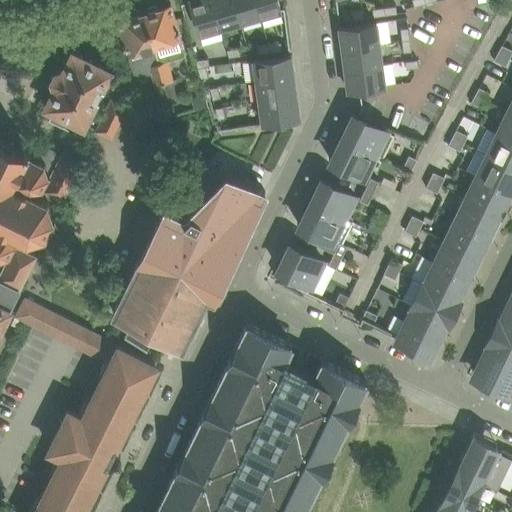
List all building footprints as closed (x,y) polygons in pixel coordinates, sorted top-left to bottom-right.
[(212,0),(190,0),(200,32),(220,26),(212,0)] [(234,0),(212,0),(220,26),(240,20),(234,0)] [(234,0),(240,20),(260,14),(256,0),(234,0)] [(256,0),(260,14),(281,8),(278,0),(256,0)] [(147,9),(144,10),(159,62),(165,80),(171,104),(184,100),(177,76),(174,77),(169,59),(186,54),(182,39),(176,21),(172,6),(171,2),(161,5),(157,6),(155,5),(149,6),(147,9)] [(386,13),(397,11),(396,4),(384,5),(386,13)] [(372,7),(373,15),(386,13),(384,5),(372,7)] [(352,17),(365,16),(363,8),(351,9),(352,17)] [(159,62),(144,10),(141,11),(138,9),(132,11),(131,14),(117,18),(128,55),(130,54),(136,76),(152,72),(155,83),(165,80),(159,62)] [(376,20),(340,25),(343,47),(379,42),(376,20)] [(410,38),(408,26),(400,27),(402,39),(410,38)] [(404,51),(412,49),(410,38),(402,39),(404,51)] [(270,50),(282,48),(281,40),(269,42),(270,50)] [(258,51),(270,50),(269,42),(257,43),(258,51)] [(381,62),(379,42),(343,47),(345,67),(381,62)] [(511,48),(502,43),(498,51),(509,56),(511,51),(511,48)] [(229,55),(241,54),(240,46),(227,48),(229,55)] [(46,104),(55,109),(51,117),(64,124),(64,123),(79,131),(83,123),(84,123),(110,68),(72,50),(63,68),(57,71),(53,79),(55,86),(46,104)] [(505,64),(509,56),(498,51),(494,58),(505,64)] [(254,58),(257,79),(293,74),(290,53),(254,58)] [(198,66),(206,65),(210,64),(208,56),(196,58),(198,66)] [(407,67),(419,65),(417,58),(405,59),(407,67)] [(384,84),(381,62),(345,67),(348,89),(384,84)] [(198,66),(201,77),(209,75),(206,65),(198,66)] [(257,79),(260,100),(296,95),(293,74),(257,79)] [(210,86),(213,98),(221,96),(217,83),(210,86)] [(479,86),(475,93),(487,99),(491,91),(479,86)] [(483,107),(487,99),(475,93),(471,101),(483,107)] [(260,100),(263,121),(299,117),(296,95),(260,100)] [(112,137),(128,105),(116,99),(112,97),(96,129),(112,137)] [(219,118),(226,116),(223,105),(216,107),(219,118)] [(511,137),(511,110),(508,109),(498,131),(511,137)] [(340,134),(384,155),(394,133),(354,113),(354,114),(352,114),(349,121),(342,134),(340,133),(340,134)] [(0,255),(10,252),(17,239),(15,229),(30,237),(48,231),(56,215),(48,198),(52,190),(64,196),(81,161),(34,138),(34,137),(11,126),(5,139),(0,136),(0,255)] [(456,128),(452,135),(464,141),(468,134),(456,128)] [(511,164),(511,137),(498,131),(487,152),(511,164)] [(383,156),(384,155),(340,134),(339,134),(342,136),(335,149),(332,156),(333,157),(332,158),(364,173),(375,152),(383,156)] [(460,149),(464,141),(452,135),(448,143),(460,149)] [(510,190),(511,185),(511,164),(487,152),(477,174),(510,190)] [(409,153),(403,165),(412,169),(417,157),(409,153)] [(240,242),(245,230),(246,230),(247,229),(246,229),(259,202),(260,203),(265,192),(264,192),(265,190),(226,170),(185,214),(165,204),(140,256),(113,310),(130,318),(124,330),(147,341),(148,339),(146,338),(151,329),(182,344),(207,293),(213,296),(239,243),(240,243),(241,242),(240,242)] [(433,170),(430,178),(441,183),(445,175),(433,170)] [(499,211),(510,190),(477,174),(466,195),(499,211)] [(379,179),(371,175),(365,186),(373,190),(379,179)] [(308,198),(352,220),(352,219),(344,215),(354,193),(323,178),(322,179),(321,178),(311,199),(308,198)] [(437,191),(441,183),(430,178),(426,185),(437,191)] [(368,202),(373,190),(365,186),(360,197),(368,202)] [(489,233),(499,211),(466,195),(456,217),(489,233)] [(301,223),(302,223),(315,230),(311,240),(334,251),(333,251),(342,255),(347,244),(342,241),(352,220),(308,198),(308,199),(310,200),(304,213),(300,221),(301,221),(301,223)] [(412,213),(408,221),(420,226),(424,219),(412,213)] [(478,255),(489,233),(456,217),(445,239),(478,255)] [(416,234),(420,226),(408,221),(405,228),(416,234)] [(27,237),(30,237),(15,229),(17,239),(10,252),(0,255),(0,324),(19,286),(20,287),(38,252),(23,245),(27,237)] [(468,276),(478,255),(445,239),(435,260),(468,276)] [(323,258),(291,243),(290,244),(289,243),(286,251),(279,264),(277,263),(276,264),(279,265),(274,273),(307,289),(323,258)] [(336,266),(342,255),(333,251),(328,262),(336,266)] [(391,256),(387,264),(399,269),(403,262),(391,256)] [(457,297),(468,276),(435,260),(424,281),(423,281),(459,299),(459,298),(457,297)] [(395,277),(399,269),(387,264),(384,272),(395,277)] [(459,299),(423,281),(423,282),(424,282),(421,288),(420,288),(419,289),(420,290),(417,296),(416,295),(416,296),(417,297),(414,303),(413,302),(412,303),(448,320),(449,320),(447,319),(450,313),(452,314),(452,313),(450,312),(453,305),(455,306),(456,305),(454,304),(457,298),(459,299)] [(498,317),(498,318),(511,324),(511,297),(510,297),(500,318),(498,317)] [(27,298),(26,300),(19,314),(22,315),(35,322),(56,333),(58,333),(78,344),(80,344),(83,346),(84,346),(91,330),(27,298)] [(448,321),(448,320),(412,303),(413,304),(399,334),(431,350),(446,320),(448,321)] [(374,320),(378,313),(366,307),(362,315),(374,320)] [(511,324),(498,318),(500,319),(497,325),(495,324),(494,326),(496,327),(493,332),(491,332),(491,333),(493,334),(490,340),(488,339),(511,351),(511,324)] [(300,511),(366,378),(247,320),(153,511),(300,511)] [(88,349),(101,356),(111,335),(98,329),(88,349)] [(511,351),(488,339),(487,340),(490,341),(475,371),(507,387),(511,377),(511,351)] [(156,361),(120,343),(111,360),(107,358),(101,370),(104,372),(90,401),(86,400),(80,412),(69,407),(63,419),(60,417),(59,419),(62,421),(57,432),(53,430),(52,432),(56,433),(50,446),(59,450),(52,464),(56,467),(42,496),(38,493),(32,504),(31,504),(26,511),(80,511),(105,462),(107,463),(109,459),(111,460),(111,459),(108,457),(113,447),(116,449),(117,448),(115,447),(117,443),(115,442),(156,361)] [(455,468),(485,483),(501,451),(473,437),(458,469),(456,468),(455,468)] [(485,483),(455,468),(455,469),(457,470),(454,477),(452,476),(451,477),(453,478),(450,485),(448,484),(447,485),(449,486),(446,493),(443,492),(443,493),(473,507),(485,483)] [(470,511),(473,507),(443,493),(445,494),(436,511),(470,511)]
